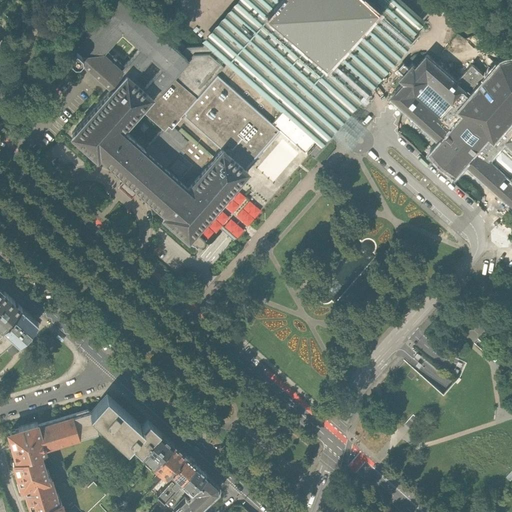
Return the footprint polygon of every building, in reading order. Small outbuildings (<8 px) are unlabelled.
[(217,73),(228,60),(214,47),(211,50),(204,43),(202,45),(185,47),(181,53),(119,0),(116,0),(68,58),(75,64),(77,65),(80,62),(111,89),(72,134),(97,157),(99,154),(122,174),(121,175),(125,178),(131,184),(137,189),(141,192),(142,191),(165,211),(162,214),(192,240),(192,241),(193,242),(194,243),(195,243),(196,243),(198,245),(200,245),(202,244),(203,243),(204,242),(204,240),(203,239),(193,230),(203,219),(205,220),(207,220),(209,219),(211,218),(213,217),(214,215),(215,213),(214,211),(214,209),(215,208),(214,206),(221,198),(222,200),(223,198),(225,199),(227,198),(228,198),(230,197),(232,196),(233,193),(233,190),(233,188),(232,186),(280,130),(217,73)] [(241,0),(204,43),(211,50),(214,47),(228,60),(217,73),(280,130),(303,150),(322,128),(332,117),(342,106),(360,85),(418,19),(396,0),(241,0)] [(441,139),(432,150),(443,160),(454,169),(456,172),(466,160),(511,200),(511,121),(510,120),(511,118),(511,57),(509,57),(502,61),(487,77),(474,65),(471,65),(457,81),(427,55),(416,67),(412,63),(408,67),(403,63),(397,69),(399,71),(402,74),(398,78),(403,82),(392,95),(441,139)] [(131,184),(125,178),(118,185),(130,196),(137,189),(131,184)] [(250,199),(243,208),(254,217),(261,208),(250,199)] [(21,304),(2,287),(0,289),(0,322),(2,325),(21,304)] [(21,304),(2,325),(15,337),(34,316),(21,304)] [(2,325),(0,326),(0,349),(15,337),(2,325)] [(121,404),(106,391),(90,409),(89,410),(95,416),(127,444),(129,441),(130,441),(133,437),(137,440),(133,444),(140,451),(160,430),(159,429),(160,429),(154,424),(147,418),(142,424),(121,404)] [(90,409),(87,407),(82,408),(53,417),(37,421),(37,420),(10,428),(14,441),(11,442),(14,450),(16,457),(13,458),(17,471),(20,484),(23,483),(27,496),(31,509),(34,508),(35,511),(63,511),(60,500),(57,500),(50,475),(47,476),(38,445),(43,444),(44,445),(97,429),(93,418),(95,416),(89,410),(90,409)] [(140,451),(153,463),(172,441),(166,435),(160,429),(160,430),(140,451)] [(179,447),(172,441),(153,463),(165,474),(166,473),(185,452),(179,447)] [(185,452),(166,473),(170,476),(156,492),(162,497),(195,461),(190,457),(185,452)] [(195,461),(162,497),(168,503),(184,486),(182,484),(184,482),(190,487),(192,485),(205,471),(200,466),(195,461)] [(217,482),(205,471),(192,485),(195,488),(186,496),(184,493),(181,496),(172,505),(177,510),(175,511),(168,511),(167,511),(165,511),(190,511),(194,509),(217,487),(217,482)] [(249,511),(240,503),(233,504),(223,511),(249,511)]
